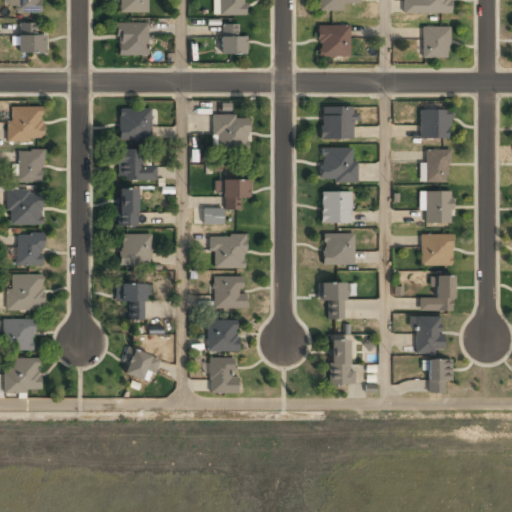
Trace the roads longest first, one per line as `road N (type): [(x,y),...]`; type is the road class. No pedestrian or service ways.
road 1 (residential): [(0,82),(511,84)]
road 2 (residential): [(284,343),(282,0)]
road 3 (residential): [(484,336),(485,0)]
road 4 (residential): [(81,82),(82,341)]
